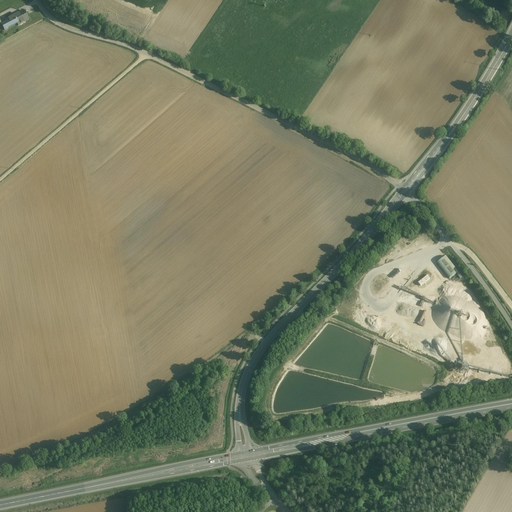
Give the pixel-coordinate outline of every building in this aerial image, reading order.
[(18,26),(29,20),(24,11),(13,17),(14,19),(2,26),(4,31),(17,24),(18,26)] [(389,255),(381,263),(383,265),(391,257),(389,255)] [(437,263),(450,279),(459,272),(446,256),(437,263)] [(427,277),(418,284),(422,288),(431,281),(427,277)] [(461,367),(462,369),(463,370),(465,371),(467,370),(469,369),(470,367),(470,365),(470,363),(468,362),(467,361),(465,361),(463,361),(462,362),(461,364),(460,366),(461,367)]
